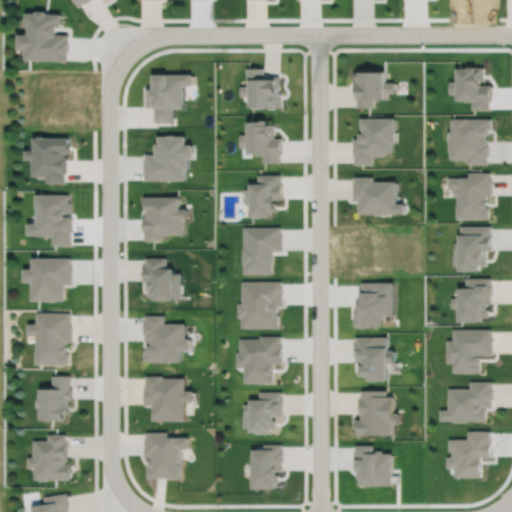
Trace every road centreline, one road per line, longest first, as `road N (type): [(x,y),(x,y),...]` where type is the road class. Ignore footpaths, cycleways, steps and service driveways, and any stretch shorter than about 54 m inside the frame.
road 1 (residential): [(318,33),(319,511)]
road 2 (residential): [(116,40),(108,110),(116,511)]
road 3 (residential): [(116,40),(511,33)]
